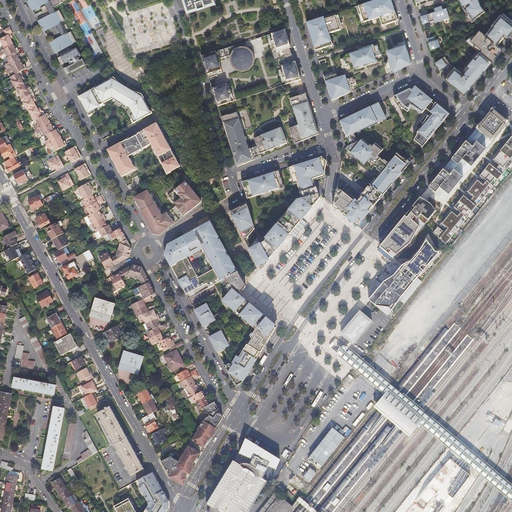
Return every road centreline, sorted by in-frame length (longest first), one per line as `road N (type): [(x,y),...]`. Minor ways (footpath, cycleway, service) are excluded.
road 1 (residential): [(10,196),(181,502)]
road 2 (residential): [(2,0),(136,251)]
road 3 (residential): [(146,242),(15,0)]
road 4 (tertiary): [(358,239),(240,403)]
road 5 (residential): [(38,483),(70,463),(80,432),(16,323)]
road 6 (residential): [(230,176),(171,0)]
road 7 (residential): [(141,261),(231,418)]
road 8 (residential): [(240,403),(154,258)]
road 9 (tertiary): [(365,245),(470,118)]
road 10 (tertiary): [(461,111),(358,239)]
road 11 (tertiary): [(249,409),(336,281)]
road 12 (residential): [(283,0),(322,119)]
